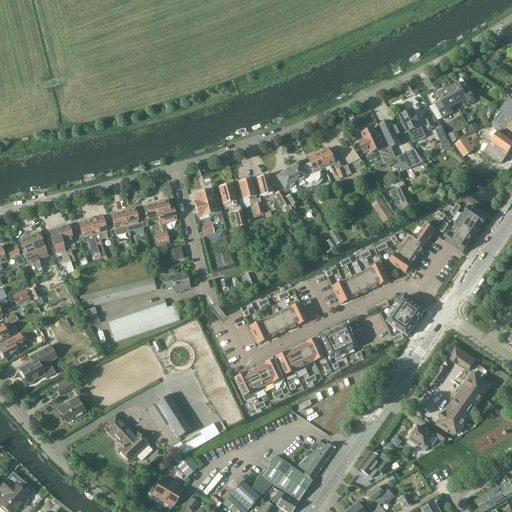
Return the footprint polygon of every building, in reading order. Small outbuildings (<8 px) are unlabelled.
[(449,89),(457,105),(463,102),(466,107),(476,102),(469,88),(463,91),(460,84),(449,89)] [(503,91),(511,97),(511,89),(507,86),(503,91)] [(457,105),(449,89),(438,95),(442,102),(436,105),(443,119),(453,114),(451,109),(457,105)] [(500,111),(501,112),(511,119),(511,99),(509,97),(500,111)] [(411,138),(415,136),(417,136),(418,138),(425,135),(422,129),(414,110),(401,116),(408,133),(409,133),(411,138)] [(511,132),(511,119),(506,116),(501,112),(492,125),(504,134),(507,129),(511,132)] [(428,130),(435,128),(430,117),(423,119),(428,130)] [(390,146),(402,173),(412,169),(390,121),(381,126),(390,146)] [(442,127),(436,129),(441,140),(447,137),(442,127)] [(381,132),(377,134),(375,128),(363,134),(365,139),(359,142),(365,153),(370,150),(372,153),(379,150),(385,164),(394,160),(381,132)] [(495,139),(490,136),(485,144),(489,147),(485,153),(501,164),(511,148),(511,141),(499,132),(495,139)] [(458,139),(454,133),(449,135),(452,142),(458,139)] [(338,162),(335,163),(328,149),(318,154),(325,168),(330,166),(331,168),(335,166),(336,170),(336,171),(340,180),(351,175),(347,166),(341,168),(338,162)] [(325,168),(318,154),(308,159),(310,164),(309,164),(305,166),(317,185),(320,183),(322,180),(322,177),(322,173),(320,170),(325,168)] [(417,166),(424,163),(417,155),(413,157),(417,166)] [(311,184),(313,184),(314,187),(317,185),(305,166),(303,167),(303,168),(302,168),(299,163),(288,170),(297,184),(305,179),(306,181),(308,183),(311,184)] [(297,184),(288,170),(277,177),(286,191),(297,184)] [(261,196),(273,193),(269,176),(263,178),(263,176),(258,178),(259,179),(257,180),(261,196)] [(250,201),(256,200),(251,180),(246,182),(245,180),(241,181),(241,183),(239,183),(244,200),(249,198),(250,201)] [(219,188),(224,204),(225,210),(233,208),(234,212),(241,211),(240,206),(237,207),(232,185),(226,186),(226,185),(221,186),(221,188),(219,188)] [(203,192),(209,211),(220,208),(217,195),(213,196),(212,190),(203,192)] [(285,211),(291,208),(281,191),(276,194),(285,211)] [(210,215),(209,211),(203,192),(196,194),(199,206),(196,207),(198,218),(210,215)] [(285,198),(290,206),(297,202),(292,194),(285,198)] [(408,194),(400,197),(406,211),(414,208),(408,194)] [(370,202),(381,219),(390,214),(379,197),(370,202)] [(173,206),(169,207),(168,201),(155,204),(159,219),(161,228),(163,233),(167,232),(166,230),(167,228),(166,224),(177,221),(173,206)] [(159,219),(155,204),(143,208),(147,222),(159,219)] [(263,213),(261,204),(254,205),(257,215),(263,213)] [(487,218),(470,206),(464,215),(481,226),(481,227),(487,218)] [(141,214),(137,215),(135,209),(122,213),(126,228),(127,228),(128,233),(144,229),(141,214)] [(245,225),(241,211),(234,212),(238,227),(245,225)] [(111,216),(112,220),(114,231),(126,228),(122,213),(111,216)] [(474,236),(481,226),(464,215),(462,214),(456,223),(457,225),(458,224),(474,236)] [(90,221),(94,236),(107,233),(103,218),(90,221)] [(94,236),(90,221),(78,224),(82,239),(94,236)] [(415,240),(425,247),(436,231),(426,224),(415,240)] [(468,244),(474,236),(458,224),(457,225),(452,233),(468,244)] [(203,228),(203,229),(205,237),(215,234),(212,225),(203,228)] [(58,229),(66,252),(76,249),(73,240),(69,226),(58,229)] [(327,232),(335,244),(341,241),(333,228),(327,232)] [(66,252),(58,229),(48,232),(56,255),(61,254),(64,263),(69,262),(66,252)] [(49,257),(45,248),(39,233),(29,238),(39,261),(49,257)] [(166,244),(163,233),(155,235),(158,246),(166,244)] [(468,244),(452,233),(445,243),(462,254),(469,245),(468,244)] [(402,244),(418,256),(425,247),(415,240),(409,235),(402,244)] [(42,268),(39,261),(29,238),(19,242),(29,263),(33,261),(36,270),(42,268)] [(137,244),(131,246),(134,255),(139,253),(137,244)] [(396,253),(412,265),(418,256),(402,244),(396,253)] [(17,247),(7,251),(10,260),(20,256),(17,247)] [(175,260),(183,258),(180,249),(173,251),(175,260)] [(389,263),(406,274),(407,273),(408,274),(413,266),(412,265),(396,253),(389,263)] [(381,261),(370,266),(371,269),(371,268),(380,287),(390,282),(381,261)] [(362,273),(370,291),(380,287),(371,268),(371,269),(362,273)] [(176,292),(191,289),(186,273),(164,279),(166,289),(174,287),(176,292)] [(242,277),(247,288),(257,284),(252,273),(242,277)] [(352,277),(360,296),(370,291),(362,273),(352,277)] [(342,282),(351,300),(360,296),(352,277),(342,282)] [(83,309),(112,302),(157,291),(154,279),(80,297),(83,309)] [(342,282),(332,287),(341,305),(351,300),(342,282)] [(30,290),(35,300),(41,298),(36,287),(30,290)] [(25,290),(12,297),(15,301),(20,298),(23,304),(30,301),(25,290)] [(404,298),(387,323),(408,337),(425,312),(404,298)] [(107,320),(112,332),(115,343),(180,321),(175,306),(167,309),(164,300),(107,320)] [(298,301),(287,306),(289,309),(289,308),(297,326),(308,322),(298,301)] [(279,313),(288,331),(297,326),(289,308),(289,309),(279,313)] [(269,318),(278,336),(288,331),(279,313),(269,318)] [(260,322),(268,340),(278,336),(269,318),(260,322)] [(260,322),(249,327),(258,345),(268,340),(260,322)] [(6,330),(10,328),(7,323),(3,325),(0,326),(0,341),(9,337),(6,330)] [(347,324),(319,338),(330,360),(358,347),(347,324)] [(96,341),(88,327),(83,330),(91,344),(96,341)] [(47,341),(52,338),(48,330),(43,332),(45,335),(44,335),(47,341)] [(22,338),(21,339),(14,343),(0,350),(5,360),(19,352),(17,348),(25,343),(22,338)] [(306,344),(305,344),(314,362),(324,357),(315,339),(306,344)] [(295,349),(304,367),(314,362),(305,344),(295,349)] [(470,371),(477,361),(456,346),(447,359),(459,366),(460,364),(470,371)] [(45,375),(41,367),(57,359),(51,347),(30,358),(33,363),(20,370),(28,384),(45,375)] [(286,354),(295,374),(305,369),(304,367),(295,349),(286,354)] [(286,354),(276,358),(285,378),(295,374),(286,354)] [(274,361),(264,365),(272,383),(274,386),(283,381),(274,361)] [(254,370),(263,388),(272,383),(264,365),(254,370)] [(244,374),(254,395),(264,390),(263,388),(254,370),(244,374)] [(460,431),(492,386),(473,373),(445,413),(444,413),(440,419),(441,420),(437,426),(454,437),(459,430),(460,431)] [(244,374),(234,379),(245,402),(255,397),(254,395),(244,374)] [(70,382),(57,390),(60,396),(74,388),(70,382)] [(178,439),(192,430),(170,396),(156,404),(178,439)] [(75,422),(87,415),(77,398),(58,409),(66,423),(74,419),(75,422)] [(105,427),(112,434),(124,447),(119,451),(130,462),(149,445),(138,433),(135,436),(116,416),(105,427)] [(429,443),(434,436),(446,444),(452,441),(437,431),(434,435),(428,430),(427,432),(419,427),(409,440),(419,447),(421,444),(428,449),(431,445),(429,443)] [(249,511),(273,486),(299,503),(334,450),(327,445),(325,447),(322,444),(295,470),(276,458),(262,479),(251,491),(242,483),(230,497),(246,511),(249,511)] [(178,464),(188,476),(198,468),(188,456),(178,464)] [(372,481),(378,473),(384,477),(391,468),(384,463),(382,465),(380,463),(380,462),(373,457),(361,473),(368,478),(372,481)] [(183,491),(162,478),(152,495),(173,508),(183,491)] [(25,505),(28,501),(28,499),(27,498),(28,496),(15,485),(15,486),(8,480),(0,488),(0,490),(6,496),(0,502),(0,505),(7,511),(14,511),(21,504),(23,506),(25,505)] [(499,488),(506,500),(511,496),(511,484),(511,482),(499,488)] [(382,511),(379,508),(387,501),(388,503),(395,497),(389,490),(385,494),(379,487),(368,496),(376,505),(369,511),(382,511)] [(488,495),(494,507),(506,500),(499,488),(488,495)] [(273,504),(277,506),(276,507),(285,511),(293,511),(299,504),(279,493),(273,504)] [(405,507),(413,503),(408,495),(400,499),(405,507)] [(485,511),(494,507),(488,495),(476,502),(481,511),(485,511)] [(226,500),(222,504),(230,511),(239,511),(246,511),(230,497),(229,496),(226,499),(226,500)] [(33,504),(37,507),(42,501),(38,498),(33,504)] [(198,504),(191,499),(185,507),(192,511),(198,504)] [(259,511),(271,511),(274,508),(266,503),(264,507),(262,506),(259,511)] [(424,511),(440,511),(435,503),(423,509),(424,511)]
